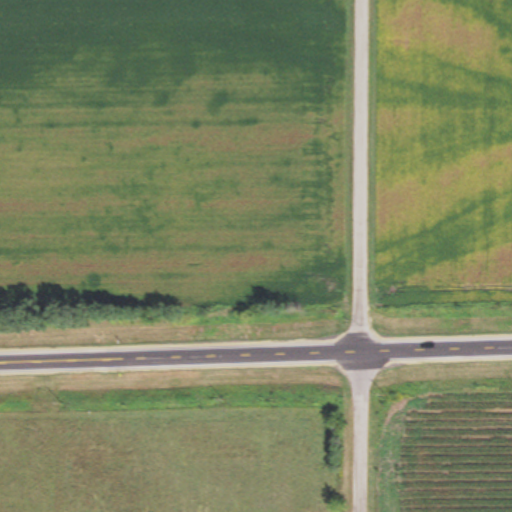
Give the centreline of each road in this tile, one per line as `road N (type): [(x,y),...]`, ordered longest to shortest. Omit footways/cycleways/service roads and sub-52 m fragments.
road 1 (primary): [(0,361),(511,348)]
road 2 (residential): [(360,511),(362,0)]
